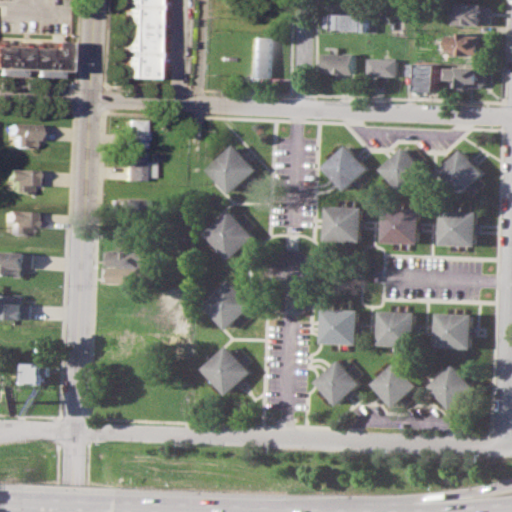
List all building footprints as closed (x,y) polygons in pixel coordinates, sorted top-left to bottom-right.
[(125,78),(125,0),(153,0),(153,78),(125,78)] [(254,0),(273,0),(273,20),(254,19),(254,0)] [(460,2),(495,4),(494,24),(459,22),(460,2)] [(333,13),(373,15),(373,30),(332,28),(333,13)] [(455,34),(492,35),(491,53),(463,53),(463,49),(455,49),(455,34)] [(251,35),(275,37),(274,76),(249,75),(251,35)] [(0,44),(47,47),(47,39),(60,40),(59,70),(0,67),(0,44)] [(328,52),(359,54),(358,74),(328,72),(328,52)] [(371,58),(402,58),(401,75),(370,74),(371,58)] [(415,63),(441,64),(441,90),(422,90),(422,75),(415,74),(415,63)] [(453,65),(491,67),(490,86),(461,85),(462,78),(453,77),(453,65)] [(124,118),(141,119),(140,147),(123,146),(124,118)] [(7,122),(40,123),(39,139),(32,139),(32,148),(12,147),(12,133),(6,133),(7,122)] [(213,167),(240,142),(264,169),(236,193),(213,167)] [(327,165),(352,143),(374,167),(350,190),(327,165)] [(385,167),(409,144),(432,168),(408,191),(385,167)] [(441,171),(467,148),(488,171),(462,194),(441,171)] [(123,151),(140,152),(139,179),(122,179),(123,151)] [(147,152),(157,152),(156,161),(147,160),(147,152)] [(5,168),(38,169),(37,184),(29,184),(28,193),(9,192),(10,178),(5,178),(5,168)] [(110,198),(141,199),(141,213),(109,212),(110,198)] [(331,204),(368,205),(367,241),(330,240),(331,204)] [(388,206),(426,208),(424,242),(387,241),(388,206)] [(211,231),(236,208),(260,235),(235,258),(211,231)] [(446,208),(483,209),(482,244),(445,243),(446,208)] [(3,209),(37,211),(36,225),(28,225),(27,233),(8,233),(9,222),(2,221),(3,209)] [(108,248),(150,250),(149,265),(107,263),(108,248)] [(2,250),(36,252),(35,266),(27,266),(26,274),(7,273),(8,261),(2,261),(2,250)] [(107,266),(150,268),(149,283),(106,281),(107,266)] [(208,302),(235,278),(258,303),(231,327),(208,302)] [(5,293),(27,294),(26,303),(33,304),(33,317),(0,316),(0,305),(5,305),(5,293)] [(327,307),(364,309),(363,343),(326,342),(327,307)] [(384,309),(422,310),(421,344),(383,343),(384,309)] [(442,312),(478,313),(477,346),(441,345),(442,312)] [(106,333),(159,335),(159,345),(137,344),(137,349),(105,348),(106,333)] [(206,367),(232,343),(256,370),(230,394),(206,367)] [(320,379),(343,357),(366,381),(342,403),(320,379)] [(377,382),(401,360),(423,384),(399,405),(377,382)] [(27,362),(47,362),(46,383),(26,382),(27,362)] [(435,384),(459,362),(480,385),(456,407),(435,384)]
